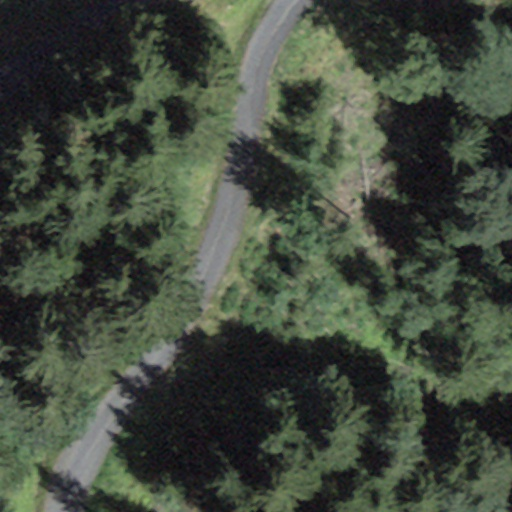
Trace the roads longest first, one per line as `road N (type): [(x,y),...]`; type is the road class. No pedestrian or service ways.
road 1 (unclassified): [(65,511),(110,412),(186,309),(216,248),(263,59),(292,0)]
road 2 (unclassified): [(0,87),(132,0)]
